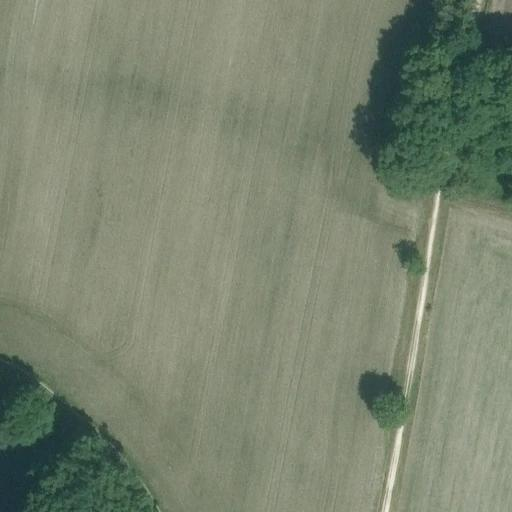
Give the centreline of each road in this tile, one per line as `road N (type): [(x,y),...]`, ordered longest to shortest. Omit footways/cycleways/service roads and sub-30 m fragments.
road 1 (track): [(480,0),(382,511)]
road 2 (track): [(0,357),(45,383),(131,467)]
